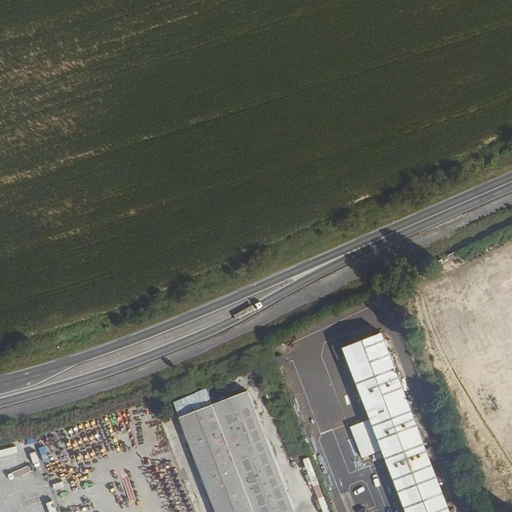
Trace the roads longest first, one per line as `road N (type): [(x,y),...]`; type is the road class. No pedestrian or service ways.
road 1 (residential): [(352,511),(310,354),(333,327),(372,319),(392,328),(462,511)]
road 2 (secondary): [(0,401),(227,323),(349,251)]
road 3 (secondary): [(349,251),(134,338),(0,378)]
road 4 (secondary): [(349,251),(511,181)]
